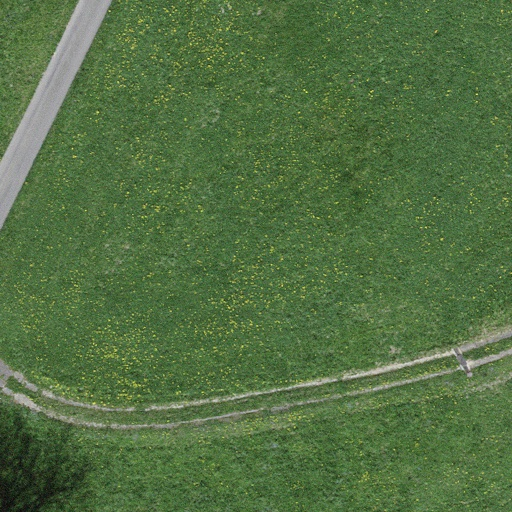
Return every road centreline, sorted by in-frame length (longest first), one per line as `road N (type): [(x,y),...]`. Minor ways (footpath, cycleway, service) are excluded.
road 1 (track): [(0,371),(25,392),(111,424),(248,412),(476,366),(511,351)]
road 2 (unclassified): [(101,0),(0,205)]
